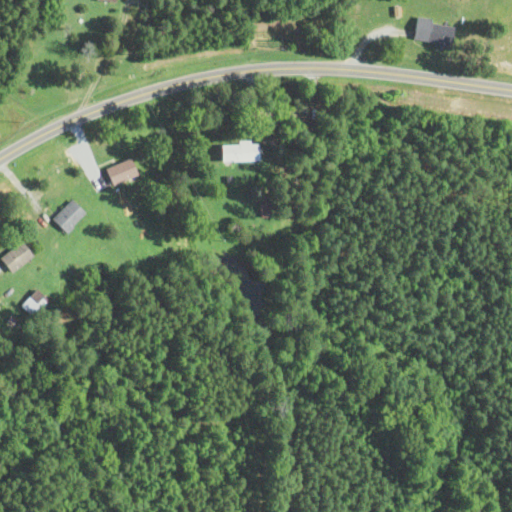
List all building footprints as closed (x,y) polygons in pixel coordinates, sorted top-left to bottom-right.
[(417,19),(413,41),(454,47),(458,25),(417,19)] [(221,162),(260,162),(260,144),(221,144),(221,162)] [(106,172),(114,189),(141,176),(132,158),(106,172)] [(54,219),(67,233),(87,214),(74,200),(54,219)] [(270,200),(261,200),(261,218),(271,218),(270,200)] [(37,257),(25,241),(1,257),(13,274),(37,257)] [(31,317),(48,301),(38,289),(20,305),(31,317)]
